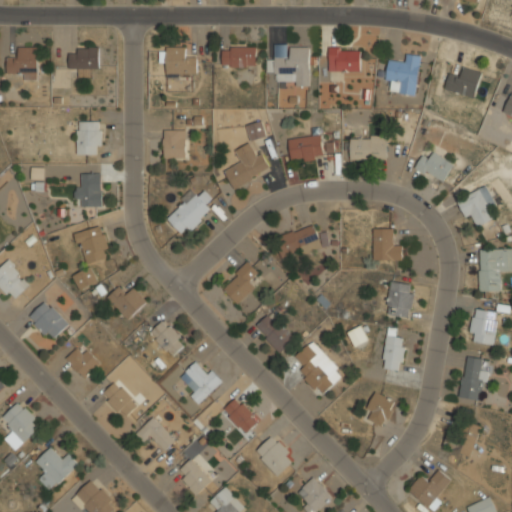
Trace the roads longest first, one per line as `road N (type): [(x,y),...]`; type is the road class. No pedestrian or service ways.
road 1 (residential): [(133,16),(133,221),(145,255),(388,511)]
road 2 (residential): [(177,286),(241,224),(307,190),(392,193),(427,214),(445,240),(449,276),(425,412),(401,451),(366,484)]
road 3 (residential): [(0,12),(372,17),(425,23),(511,50)]
road 4 (residential): [(0,332),(168,511)]
